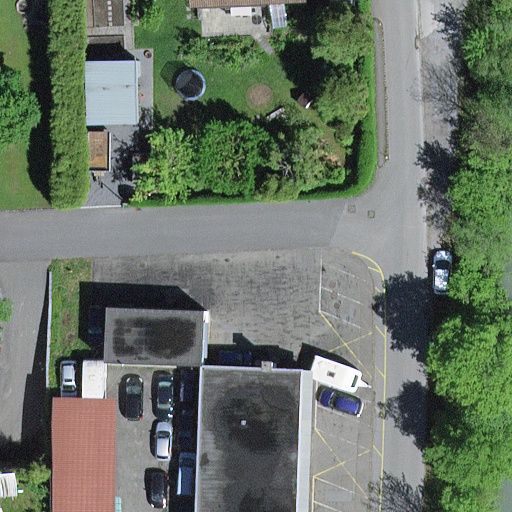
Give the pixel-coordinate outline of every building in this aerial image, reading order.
[(140,66),(90,67),(92,125),(141,123),(140,66)] [(112,309),(110,364),(207,368),(209,313),(112,309)] [(269,364),(269,370),(207,368),(201,511),(301,511),(307,372),(277,371),(277,364),(269,364)] [(99,511),(100,409),(66,408),(65,511),(99,511)] [(99,511),(116,511),(119,409),(100,409),(99,511)]
